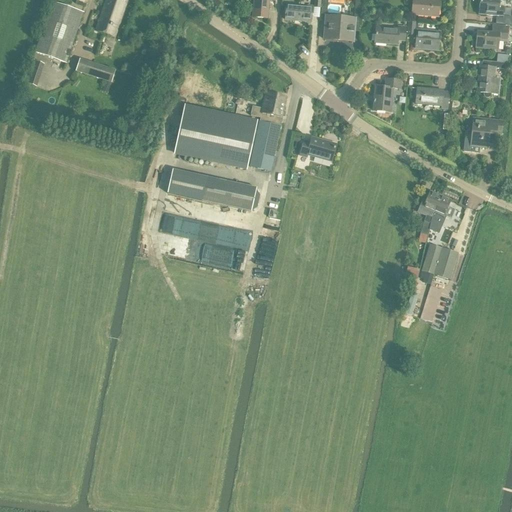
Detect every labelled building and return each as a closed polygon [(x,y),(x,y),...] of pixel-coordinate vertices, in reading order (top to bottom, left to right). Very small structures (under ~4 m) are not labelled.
[(92,54),(89,63),(101,67),(107,52),(104,50),(106,44),(109,45),(112,37),(114,38),(127,0),(105,0),(95,32),(96,32),(89,53),(92,54)] [(253,0),(252,18),(267,19),(268,0),(253,0)] [(438,18),(439,1),(429,0),(412,0),(411,15),(438,18)] [(507,0),(479,0),(478,15),(503,17),(504,8),(499,7),(499,0),(507,0)] [(65,63),(83,13),(52,2),(35,53),(65,63)] [(311,23),(312,7),(286,5),(285,21),(311,23)] [(340,20),(338,40),(352,42),(353,30),(359,30),(361,10),(355,9),(354,21),(340,20)] [(326,19),(324,39),(338,40),(340,20),(326,19)] [(438,52),(440,33),(417,31),(417,24),(408,23),(407,36),(416,36),(415,49),(438,52)] [(507,41),(508,28),(492,26),(492,34),(477,32),(475,49),(498,51),(499,40),(507,41)] [(404,41),(405,29),(398,28),(398,30),(376,28),(375,43),(386,44),(386,45),(396,46),(397,41),(404,41)] [(112,84),(115,72),(101,67),(89,63),(79,60),(75,72),(112,84)] [(479,66),(476,93),(484,94),(483,96),(484,97),(486,99),(488,99),(490,98),(491,96),(491,94),(498,95),(499,80),(495,79),(496,69),(504,70),(505,64),(496,63),(482,61),(482,67),(479,66)] [(27,77),(25,83),(36,87),(38,81),(27,77)] [(400,90),(401,82),(385,80),(384,88),(375,87),(374,96),(375,96),(375,101),(374,101),(373,112),(390,114),(391,103),(390,103),(390,98),(392,98),(392,89),(400,90)] [(447,110),(449,93),(443,93),(443,91),(417,89),(415,105),(441,107),(441,110),(447,110)] [(284,112),(287,99),(265,94),(262,109),(252,107),(250,116),(260,119),(259,122),(250,167),(270,172),(282,119),(282,120),(283,118),(284,117),(285,114),(284,112)] [(185,107),(175,154),(246,170),(256,123),(185,107)] [(496,135),(501,135),(502,121),(473,118),(471,141),(465,140),(464,152),(479,153),(479,148),(488,149),(488,145),(489,133),(496,133),(496,135)] [(324,143),(319,141),(319,140),(311,138),(310,143),(304,142),(300,157),(306,158),(307,156),(330,163),(336,145),(324,141),(324,143)] [(171,180),(168,195),(202,203),(207,178),(177,172),(176,181),(171,180)] [(246,187),(241,211),(251,213),(256,189),(246,187)] [(422,201),(417,214),(426,218),(420,234),(427,236),(429,230),(433,213),(440,197),(430,193),(425,202),(422,201)] [(433,213),(429,230),(439,235),(442,226),(440,225),(444,216),(451,220),(455,210),(448,207),(450,201),(440,197),(433,213)] [(450,281),(458,254),(442,249),(429,245),(421,272),(433,276),(450,281)] [(419,271),(407,268),(405,276),(417,279),(419,271)]
